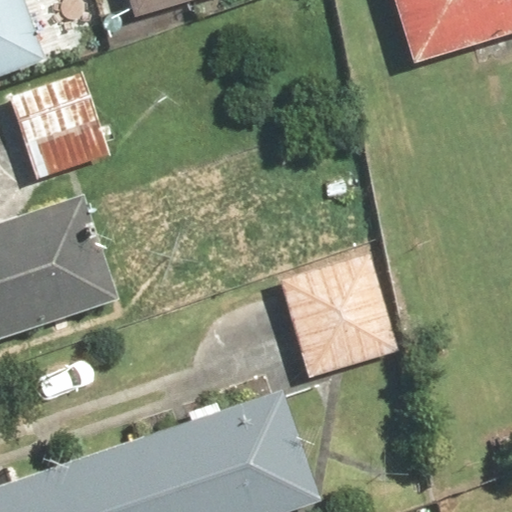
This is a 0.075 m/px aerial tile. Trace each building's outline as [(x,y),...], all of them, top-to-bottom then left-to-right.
[(0,0),(0,80),(42,67),(20,0),(0,0)] [(194,0),(121,0),(126,18),(194,0)] [(511,0),(391,0),(411,64),(511,32),(511,0)] [(87,76),(6,98),(30,189),(111,167),(87,76)] [(86,200),(0,226),(0,343),(119,307),(86,200)] [(372,258),(280,281),(304,380),(396,357),(372,258)] [(275,396),(0,488),(0,511),(300,511),(313,508),(275,396)]
